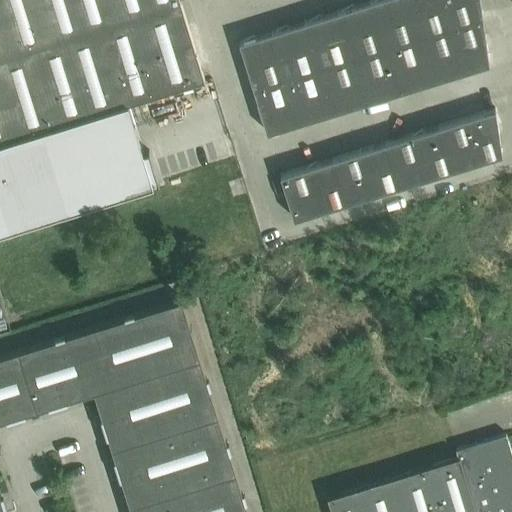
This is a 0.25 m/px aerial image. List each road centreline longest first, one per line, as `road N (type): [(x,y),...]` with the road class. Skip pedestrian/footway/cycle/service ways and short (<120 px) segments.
road 1 (unknown): [(226,17),(269,152),(511,72)]
road 2 (unclassified): [(16,511),(1,446),(12,433),(62,420),(76,429),(102,511)]
